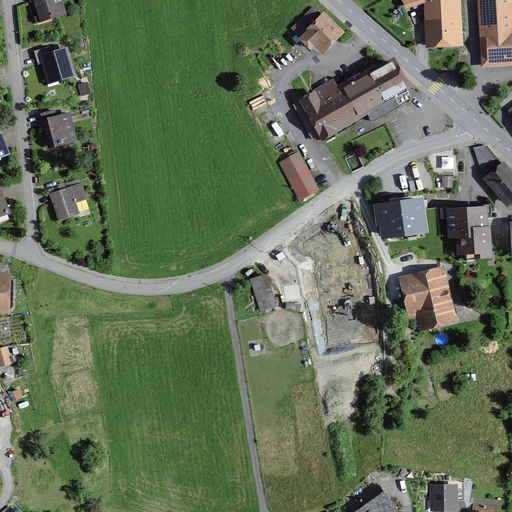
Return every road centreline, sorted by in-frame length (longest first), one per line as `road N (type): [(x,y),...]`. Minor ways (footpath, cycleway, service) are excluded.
road 1 (unclassified): [(224,268),(382,161),(481,124)]
road 2 (residential): [(6,0),(34,258)]
road 3 (track): [(351,183),(389,264),(448,261),(470,322),(511,331)]
road 4 (residential): [(224,268),(263,511)]
road 5 (unclassified): [(34,258),(132,286),(190,282),(224,268)]
road 6 (secondary): [(338,0),(481,124)]
